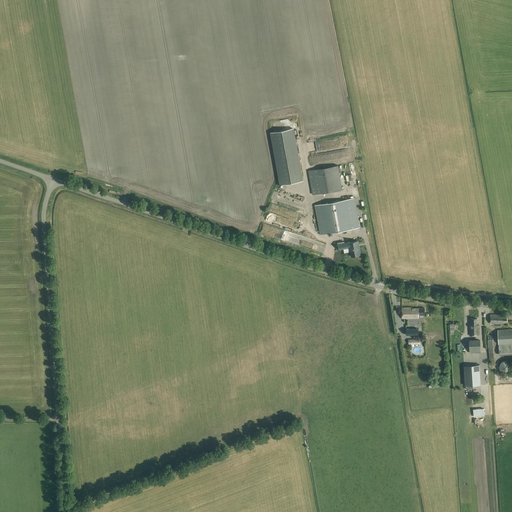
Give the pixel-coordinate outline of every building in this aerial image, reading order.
[(270,132),(280,185),(303,181),(294,128),(270,132)] [(313,195),(342,190),(338,165),(308,171),(313,195)] [(320,235),(360,227),(354,198),(315,205),(320,235)] [(338,244),(336,245),(337,248),(338,247),(339,250),(350,248),(351,256),(360,255),(358,241),(349,242),(344,243),(344,242),(338,243),(338,244)] [(411,309),(411,308),(401,308),(401,318),(418,318),(418,316),(424,316),(424,308),(411,309)] [(507,323),(507,314),(490,314),(490,324),(503,324),(503,323),(507,323)] [(477,325),(477,319),(469,319),(469,336),(479,336),(478,325),(477,325)] [(511,328),(499,330),(498,330),(499,355),(511,354),(511,328)] [(469,341),(470,352),(481,352),(480,340),(469,341)] [(500,365),(500,366),(500,367),(500,368),(501,369),(501,370),(502,370),(503,371),(503,372),(504,372),(505,372),(506,372),(507,372),(508,372),(509,372),(510,371),(511,370),(511,369),(511,368),(511,364),(511,363),(511,362),(510,361),(509,361),(508,360),(507,360),(506,360),(505,360),(504,360),(503,361),(502,362),(501,363),(500,364),(500,365)] [(480,365),(465,366),(466,386),(481,385),(480,365)] [(476,395),(475,389),(470,390),(469,387),(463,388),(464,396),(476,395)] [(475,409),(473,409),(474,417),(479,416),(484,416),(483,408),(479,409),(475,409)]
